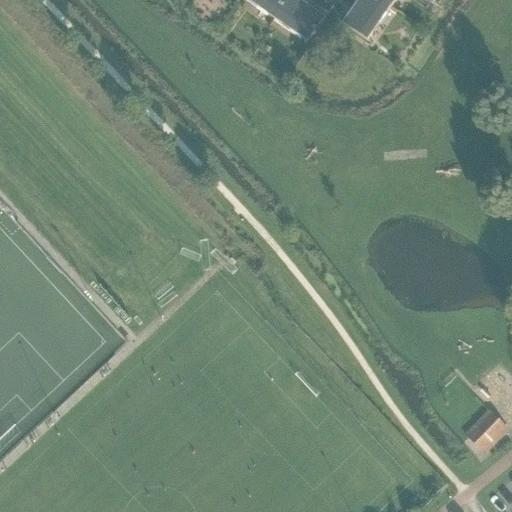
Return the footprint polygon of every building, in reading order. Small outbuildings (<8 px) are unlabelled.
[(245,0),(274,20),(287,0),(245,0)] [(298,0),(287,0),(274,20),(308,44),(325,19),(298,0)] [(367,42),(391,8),(379,0),(359,0),(342,24),(367,42)] [(379,0),(391,8),(396,0),(379,0)] [(485,456),(509,431),(489,411),(464,435),(485,456)]
